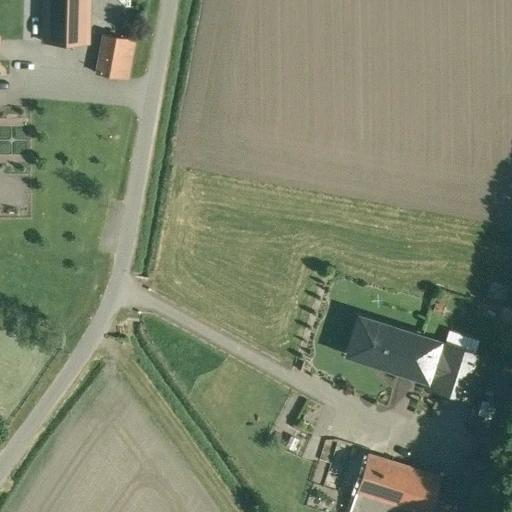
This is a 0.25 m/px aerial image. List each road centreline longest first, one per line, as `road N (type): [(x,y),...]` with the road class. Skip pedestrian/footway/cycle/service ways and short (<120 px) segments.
road 1 (tertiary): [(0,471),(106,325),(128,247),(168,0)]
road 2 (track): [(228,511),(145,397),(106,325)]
